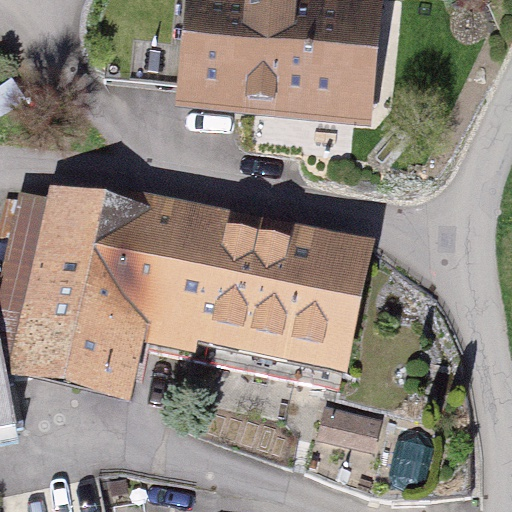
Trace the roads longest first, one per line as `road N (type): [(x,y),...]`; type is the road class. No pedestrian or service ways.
road 1 (residential): [(0,173),(102,167),(471,229)]
road 2 (unclassified): [(511,477),(471,229)]
road 3 (unclassified): [(471,229),(511,111)]
